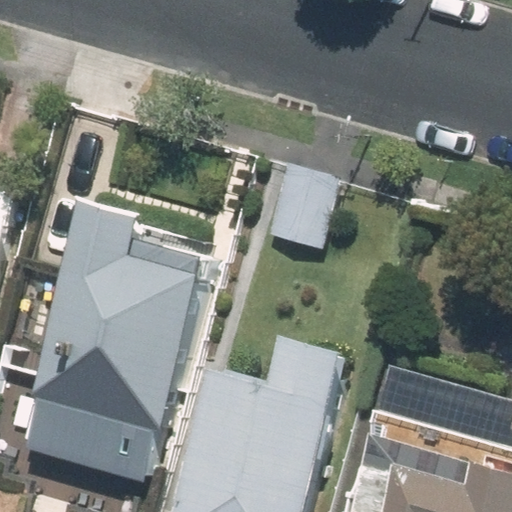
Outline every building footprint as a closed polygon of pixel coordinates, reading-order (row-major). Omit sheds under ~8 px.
[(354,171),(301,156),(277,237),(330,252),(354,171)] [(103,199),(88,256),(51,393),(17,384),(4,429),(41,439),(38,449),(156,481),(170,431),(178,433),(221,274),(219,273),(223,259),(158,241),(165,216),(103,199)] [(0,324),(30,218),(0,209),(0,324)] [(320,511),(365,351),(303,334),(289,384),(227,367),(187,511),(320,511)] [(511,511),(511,466),(498,462),(493,482),(417,462),(403,511),(511,511)]
